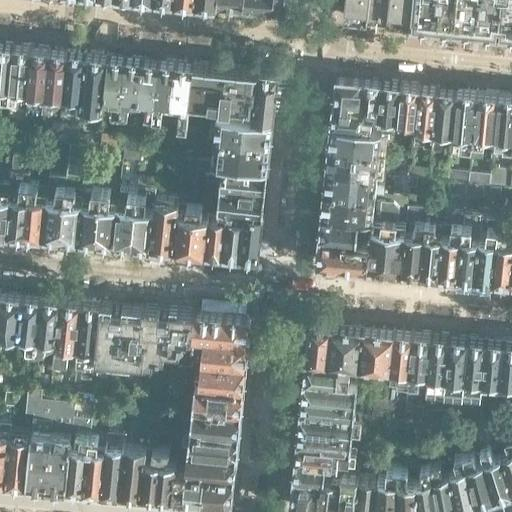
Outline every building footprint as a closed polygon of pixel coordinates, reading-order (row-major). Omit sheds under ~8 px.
[(345,0),(344,13),(412,20),(413,0),(345,0)] [(499,29),(511,29),(511,0),(413,0),(412,20),(456,25),(499,29)] [(9,92),(14,41),(0,39),(0,80),(3,81),(2,91),(9,92)] [(28,83),(33,43),(14,41),(9,92),(19,93),(21,82),(28,83)] [(45,96),(51,44),(33,43),(28,83),(39,84),(38,95),(45,96)] [(64,87),(68,46),(51,44),(45,96),(56,97),(57,86),(64,87)] [(82,100),(87,48),(68,46),(64,87),(76,88),(75,99),(82,100)] [(106,91),(110,50),(87,48),(82,100),(105,102),(106,91)] [(121,104),(126,52),(110,50),(106,91),(114,92),(113,103),(121,104)] [(139,94),(143,54),(126,52),(121,104),(129,105),(131,93),(139,94)] [(156,108),(161,56),(143,54),(139,94),(148,95),(147,107),(156,108)] [(173,98),(177,57),(161,56),(156,108),(163,109),(165,97),(173,98)] [(187,120),(194,59),(177,57),(173,98),(182,99),(179,119),(187,120)] [(252,113),(258,65),(194,59),(187,120),(201,121),(202,107),(214,108),(214,109),(252,113)] [(273,115),(278,67),(258,65),(252,113),(273,115)] [(358,104),(361,75),(337,73),(334,102),(358,104)] [(377,112),(380,77),(361,75),(358,104),(357,110),(364,111),(377,112)] [(397,114),(401,79),(380,77),(377,112),(397,114)] [(417,118),(421,81),(401,79),(397,114),(397,116),(416,117),(416,118),(417,118)] [(433,135),(437,83),(421,81),(417,118),(416,118),(416,123),(426,124),(424,134),(433,135)] [(452,126),(456,85),(437,83),(433,135),(442,136),(443,126),(452,126)] [(472,142),(477,87),(456,85),(452,126),(448,176),(468,178),(470,164),(462,164),(465,141),(472,142)] [(493,130),(498,89),(477,87),(472,142),(482,143),(484,129),(493,130)] [(511,143),(511,90),(498,89),(493,130),(492,141),(503,143),(511,143)] [(363,115),(364,111),(357,110),(358,104),(334,102),(332,121),(373,125),(373,123),(373,116),(363,115)] [(273,115),(252,113),(214,109),(212,131),(270,138),(273,115)] [(380,146),(382,124),(373,123),(373,125),(332,121),(330,141),(380,146)] [(100,144),(102,127),(79,125),(77,141),(86,142),(100,144)] [(413,147),(415,129),(396,127),(394,146),(413,147)] [(268,162),(270,138),(212,131),(209,156),(219,157),(220,157),(268,162)] [(33,153),(35,137),(16,135),(14,151),(33,153)] [(51,155),(53,139),(35,137),(33,153),(51,155)] [(81,198),(86,142),(77,141),(53,139),(51,155),(47,195),(43,231),(77,234),(81,198)] [(378,159),(380,146),(330,141),(328,164),(378,169),(396,171),(397,171),(398,169),(398,161),(378,159)] [(183,162),(184,154),(184,152),(159,149),(158,159),(183,162)] [(194,179),(195,165),(196,155),(184,154),(183,162),(178,198),(178,200),(187,201),(191,202),(194,179)] [(263,208),(268,162),(220,157),(219,157),(209,156),(196,155),(195,165),(218,167),(215,204),(218,204),(228,205),(236,206),(246,207),(263,208)] [(376,191),(378,169),(328,164),(325,186),(376,191)] [(409,192),(411,173),(412,171),(398,169),(397,171),(396,171),(393,191),(409,192)] [(149,242),(153,205),(154,196),(155,180),(138,178),(137,192),(132,240),(149,242)] [(24,229),(30,181),(22,181),(21,192),(10,191),(6,227),(24,229)] [(43,231),(47,195),(39,194),(40,183),(30,181),(24,229),(43,231)] [(511,182),(509,182),(502,181),(500,202),(511,203),(511,182)] [(359,214),(398,218),(406,218),(409,195),(376,191),(325,186),(323,210),(359,214)] [(96,236),(101,189),(93,188),(92,200),(81,198),(77,234),(96,236)] [(115,238),(119,202),(110,201),(111,190),(101,189),(96,236),(115,238)] [(0,226),(6,227),(10,191),(0,190),(0,226)] [(132,240),(137,192),(128,192),(127,203),(119,202),(115,238),(132,240)] [(174,244),(177,209),(178,200),(178,198),(154,196),(153,205),(149,242),(174,244)] [(205,247),(209,212),(200,211),(201,203),(191,202),(187,201),(186,209),(177,209),(174,244),(205,247)] [(223,249),(228,205),(218,204),(217,213),(209,212),(205,247),(223,249)] [(439,270),(442,232),(444,216),(436,215),(437,205),(426,204),(425,218),(421,268),(439,270)] [(241,251),(245,216),(235,215),(236,206),(228,205),(223,249),(241,251)] [(258,253),(263,208),(246,207),(245,216),(241,251),(258,253)] [(357,237),(359,214),(323,210),(320,233),(357,237)] [(421,268),(425,218),(416,218),(415,230),(405,229),(401,266),(421,268)] [(458,272),(463,222),(454,221),(452,233),(442,232),(439,270),(458,272)] [(475,273),(478,235),(471,235),(472,223),(463,222),(458,272),(475,273)] [(494,275),(498,226),(489,225),(488,236),(478,235),(475,273),(494,275)] [(401,266),(405,229),(371,226),(370,238),(367,263),(401,266)] [(511,277),(511,267),(511,238),(507,238),(508,227),(498,226),(494,275),(511,277)] [(367,263),(370,238),(357,237),(320,233),(320,235),(320,238),(320,239),(318,253),(318,254),(318,258),(322,259),(323,259),(336,260),(338,260),(342,261),(343,261),(367,263)] [(21,329),(25,290),(2,287),(0,299),(0,320),(1,327),(21,329)] [(38,342),(43,292),(25,290),(21,329),(30,330),(29,341),(38,342)] [(57,333),(62,293),(43,292),(38,342),(48,343),(49,332),(57,333)] [(78,341),(84,296),(62,293),(57,333),(54,361),(66,362),(68,349),(77,350),(78,341)] [(249,312),(247,312),(247,311),(242,311),(243,300),(198,295),(197,306),(195,306),(194,330),(205,331),(249,336),(251,316),(251,315),(251,314),(250,313),(249,312)] [(95,354),(95,351),(100,297),(84,296),(78,341),(87,342),(85,353),(95,354)] [(142,329),(144,301),(100,297),(95,351),(97,351),(110,352),(109,357),(132,359),(133,355),(145,356),(148,330),(142,329)] [(194,330),(195,306),(144,301),(142,329),(148,330),(145,356),(155,357),(155,351),(166,352),(166,344),(182,346),(182,340),(194,330)] [(328,357),(332,320),(331,320),(327,319),(316,318),(313,318),(311,317),(310,331),(307,355),(328,357)] [(364,323),(332,320),(328,357),(339,358),(339,357),(359,359),(364,323)] [(407,378),(412,328),(364,323),(359,359),(389,363),(388,376),(407,378)] [(426,380),(431,330),(412,328),(407,378),(426,380)] [(204,343),(205,331),(194,330),(192,342),(193,342),(204,343)] [(445,383),(450,331),(431,330),(426,380),(426,382),(445,383)] [(246,360),(249,336),(205,331),(204,343),(203,354),(203,355),(246,360)] [(463,385),(468,333),(450,331),(445,383),(463,385)] [(480,387),(486,335),(468,333),(463,385),(480,387)] [(498,389),(504,337),(486,335),(480,387),(498,389)] [(511,390),(511,337),(504,337),(498,389),(511,390)] [(203,354),(204,343),(193,342),(192,353),(203,354)] [(244,383),(246,360),(203,355),(200,379),(244,383)] [(348,372),(349,366),(338,364),(339,358),(328,357),(307,355),(305,373),(348,378),(348,372)] [(382,380),(383,372),(356,369),(356,373),(355,379),(357,379),(357,378),(382,380)] [(357,379),(355,379),(348,378),(305,373),(304,388),(355,394),(357,379)] [(242,407),(244,383),(200,379),(196,378),(193,402),(242,407)] [(67,482),(71,440),(73,418),(77,387),(30,382),(28,396),(26,411),(34,411),(32,429),(28,477),(67,482)] [(367,404),(368,395),(355,394),(304,388),(302,405),(354,410),(355,403),(367,404)] [(110,412),(112,391),(94,389),(91,411),(110,412)] [(147,442),(149,419),(152,395),(131,393),(126,432),(120,487),(140,489),(147,442)] [(239,428),(242,407),(193,402),(191,424),(239,428)] [(352,425),(354,410),(302,405),(300,420),(352,425)] [(84,483),(89,431),(91,415),(73,418),(71,440),(67,482),(84,483)] [(429,431),(429,418),(405,420),(407,427),(422,426),(424,431),(429,431)] [(350,442),(352,425),(300,420),(299,436),(350,442)] [(237,450),(239,428),(191,424),(189,445),(237,450)] [(0,474),(5,475),(10,426),(0,425),(0,474)] [(28,477),(32,429),(10,426),(5,475),(28,477)] [(120,487),(126,432),(108,430),(108,433),(102,485),(120,487)] [(102,485),(108,433),(89,431),(84,483),(102,485)] [(511,433),(507,435),(510,445),(501,448),(501,449),(511,481),(511,433)] [(397,448),(398,437),(383,435),(382,446),(397,448)] [(349,450),(350,442),(299,436),(298,436),(298,437),(298,441),(298,442),(297,449),(297,450),(297,454),(296,454),(332,458),(332,457),(337,457),(338,449),(349,450)] [(511,487),(511,481),(501,449),(494,452),(490,440),(481,443),(484,454),(495,492),(511,487)] [(171,492),(175,465),(176,456),(168,455),(170,444),(147,442),(140,489),(171,492)] [(235,470),(237,450),(189,445),(186,465),(235,470)] [(376,511),(397,511),(397,462),(397,448),(382,446),(381,460),(389,461),(387,473),(379,472),(379,474),(375,511),(376,511)] [(495,492),(484,454),(476,457),(473,446),(465,449),(477,498),(495,492)] [(477,499),(465,449),(455,452),(456,454),(448,456),(450,466),(459,504),(477,499)] [(330,470),(332,458),(296,454),(296,456),(297,456),(295,473),(294,473),(294,474),(319,477),(320,472),(330,474),(330,470)] [(459,504),(450,466),(442,468),(440,457),(430,460),(440,511),(459,504)] [(435,511),(440,511),(430,460),(422,462),(423,475),(415,477),(420,511),(435,511)] [(420,511),(415,477),(407,476),(408,463),(397,462),(397,511),(420,511)] [(233,492),(235,470),(186,465),(186,466),(175,465),(171,492),(225,497),(227,497),(229,497),(231,496),(232,495),(233,494),(233,493),(233,492)] [(336,508),(340,471),(330,470),(330,474),(320,472),(319,477),(316,506),(336,508)] [(356,510),(360,472),(340,470),(340,471),(336,508),(356,510)] [(375,511),(379,474),(360,472),(356,510),(375,511)] [(316,506),(319,477),(294,474),(291,503),(316,506)]
